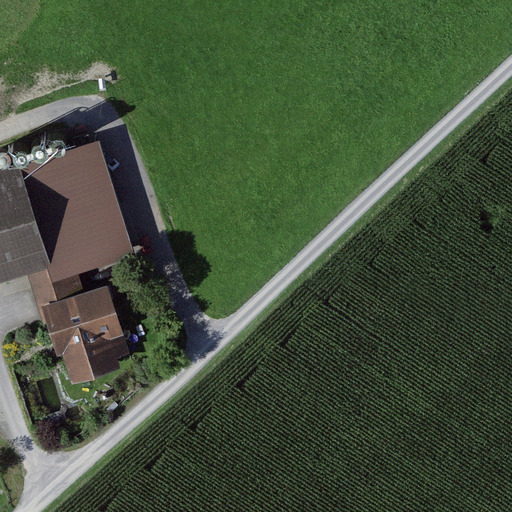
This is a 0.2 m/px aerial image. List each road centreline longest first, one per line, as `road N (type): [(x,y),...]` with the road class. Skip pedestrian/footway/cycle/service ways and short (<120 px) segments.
road 1 (track): [(511,66),(31,511)]
road 2 (track): [(53,491),(0,361)]
